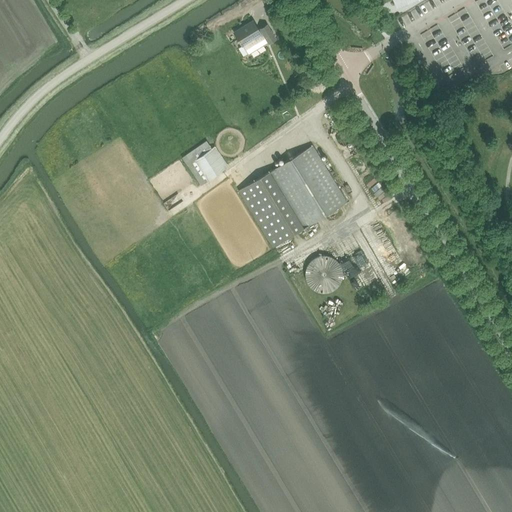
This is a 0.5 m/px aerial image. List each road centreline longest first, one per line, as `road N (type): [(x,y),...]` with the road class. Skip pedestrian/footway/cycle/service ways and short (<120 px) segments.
road 1 (tertiary): [(511,354),(297,0)]
road 2 (unclassified): [(0,137),(60,77),(180,0)]
